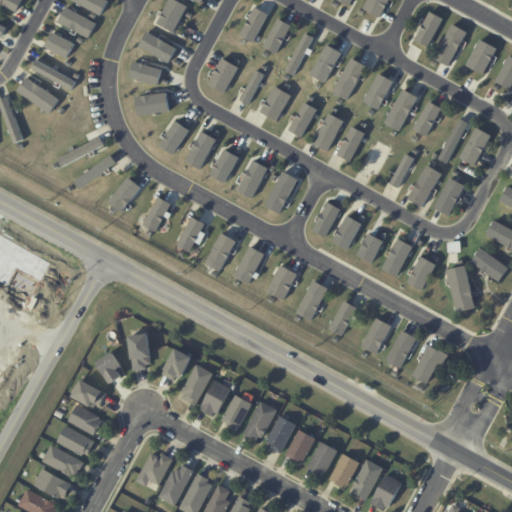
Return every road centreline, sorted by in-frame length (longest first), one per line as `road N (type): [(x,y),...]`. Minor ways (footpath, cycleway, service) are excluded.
road 1 (residential): [(328,181),(196,94),(237,0),(388,54),(507,131),(511,149),(470,226),(452,239),(328,181)]
road 2 (secondary): [(0,206),(511,485)]
road 3 (residential): [(487,363),(178,188),(131,151),(111,87),(136,0)]
road 4 (tertiary): [(0,452),(105,265)]
road 5 (residential): [(144,416),(324,511)]
road 6 (residential): [(511,314),(451,427),(452,452)]
